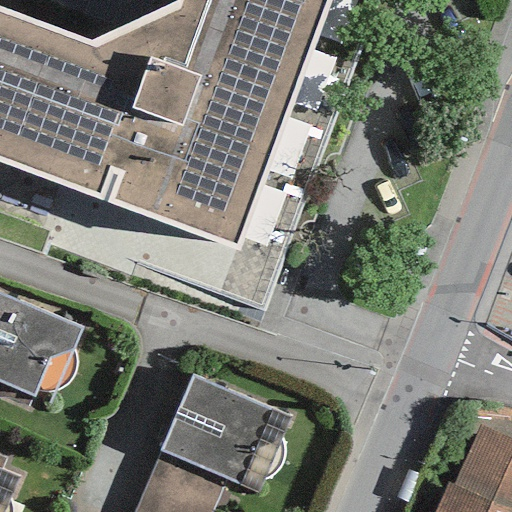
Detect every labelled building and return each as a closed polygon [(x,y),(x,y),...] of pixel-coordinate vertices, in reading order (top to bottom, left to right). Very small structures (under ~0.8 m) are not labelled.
[(0,162),(237,251),(328,0),(177,0),(177,2),(93,41),(0,6),(0,162)] [(80,328),(0,292),(0,383),(32,397),(35,393),(43,393),(51,392),(61,388),(68,383),(75,373),(76,367),(75,358),(71,349),(80,328)] [(289,417),(192,376),(159,451),(224,479),(257,493),(263,478),(269,476),(276,472),(282,465),(283,453),(283,445),(279,437),(289,417)] [(511,511),(511,440),(478,426),(452,486),(511,511)] [(210,511),(224,479),(159,451),(132,511),(210,511)] [(17,476),(0,469),(0,511),(11,511),(12,508),(8,500),(17,476)] [(446,484),(433,511),(511,511),(452,486),(446,484)]
